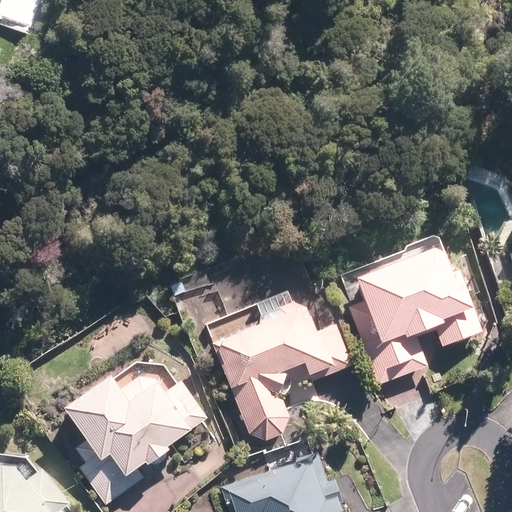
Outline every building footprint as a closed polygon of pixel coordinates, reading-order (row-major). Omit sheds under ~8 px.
[(443,247),(343,286),(379,378),(425,360),(414,331),(436,322),(443,340),(479,326),(458,272),(454,273),(443,247)] [(307,307),(216,344),(251,431),(287,417),(274,384),(345,356),(332,325),(316,331),(307,307)] [(96,434),(80,445),(91,462),(85,466),(109,499),(143,475),(135,464),(206,414),(183,380),(165,393),(152,374),(126,393),(113,374),(73,402),(96,434)] [(0,511),(50,511),(67,500),(43,470),(28,482),(11,460),(0,468),(0,511)] [(313,464),(234,489),(241,511),(344,511),(335,481),(319,485),(313,464)]
